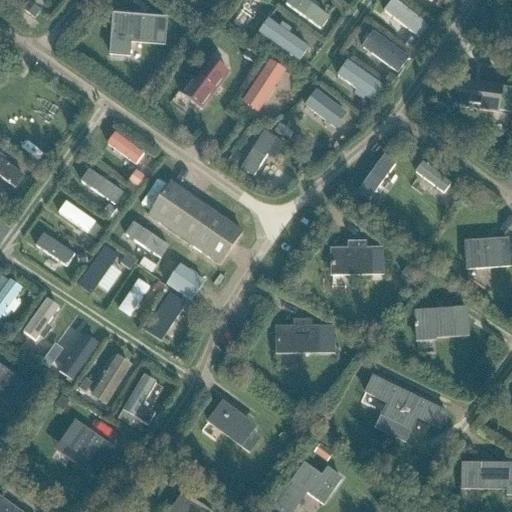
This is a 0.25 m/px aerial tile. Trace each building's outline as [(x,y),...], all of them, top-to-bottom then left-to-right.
[(112,31),(110,57),(111,57),(111,55),(127,56),(127,59),(128,59),(129,44),(163,47),(165,22),(140,20),(140,22),(133,21),(133,19),(113,18),(112,29),(111,28),(111,31),(112,31)] [(411,40),(404,48),(412,54),(418,45),(411,40)] [(247,52),(243,58),(252,64),(256,59),(247,52)] [(208,60),(179,98),(201,114),(230,76),(208,60)] [(390,75),(385,83),(391,88),(397,80),(390,75)] [(458,82),(454,108),(497,114),(497,112),(511,114),(511,92),(501,90),(501,89),(458,82)] [(440,106),(435,112),(444,119),(449,113),(440,106)] [(279,126),(274,134),(283,140),(288,131),(279,126)] [(236,152),(227,166),(234,171),(243,157),(236,152)] [(399,162),(377,196),(411,217),(433,183),(399,162)] [(136,173),(129,184),(137,190),(145,179),(136,173)] [(170,185),(147,219),(221,269),(244,235),(170,185)] [(458,185),(452,193),(457,197),(463,190),(458,185)] [(470,196),(464,205),(469,209),(475,200),(470,196)] [(108,207),(102,216),(109,221),(110,220),(114,223),(120,215),(115,212),(116,212),(108,207)] [(507,243),(465,246),(467,272),(508,269),(507,243)] [(354,253),(330,254),(331,279),(382,277),(382,252),(365,253),(365,245),(354,246),(354,253)] [(85,256),(78,257),(79,266),(87,265),(85,256)] [(126,258),(120,265),(129,272),(135,265),(126,258)] [(144,260),(139,267),(151,275),(156,268),(144,260)] [(408,268),(402,276),(409,281),(415,274),(408,268)] [(184,271),(171,291),(190,304),(203,284),(184,271)] [(414,327),(412,327),(413,329),(414,329),(415,344),(433,343),(433,341),(458,339),(466,339),(464,312),(452,313),(413,315),(414,327)] [(299,330),(276,330),(276,356),(332,355),(332,330),(311,330),(311,323),(299,323),(299,330)] [(20,335),(12,346),(20,351),(27,340),(20,335)] [(395,339),(389,346),(398,352),(403,345),(395,339)] [(47,358),(42,365),(49,371),(53,365),(53,361),(47,358)] [(0,368),(0,403),(15,413),(31,390),(0,368)] [(390,439),(410,397),(372,379),(364,396),(385,407),(375,431),(390,439)] [(85,381),(78,390),(84,394),(91,385),(85,381)] [(448,415),(410,397),(390,439),(406,446),(417,422),(440,433),(448,415)] [(60,399),(55,407),(63,413),(68,404),(60,399)] [(223,404),(206,425),(249,457),(260,442),(252,436),(256,430),(223,404)] [(74,423),(59,445),(72,455),(69,459),(96,477),(114,451),(110,449),(74,423)] [(320,447),(314,455),(324,462),(330,455),(320,447)] [(305,466),(273,509),(276,511),(293,511),(306,495),(322,507),(341,482),(328,472),(320,482),(317,480),(319,477),(305,466)] [(511,471),(480,471),(480,467),(462,467),(461,491),(507,491),(507,497),(511,497),(511,479),(511,480),(511,471)] [(208,511),(184,494),(170,511),(208,511)] [(0,500),(0,511),(9,511),(8,511),(10,508),(0,500)]
